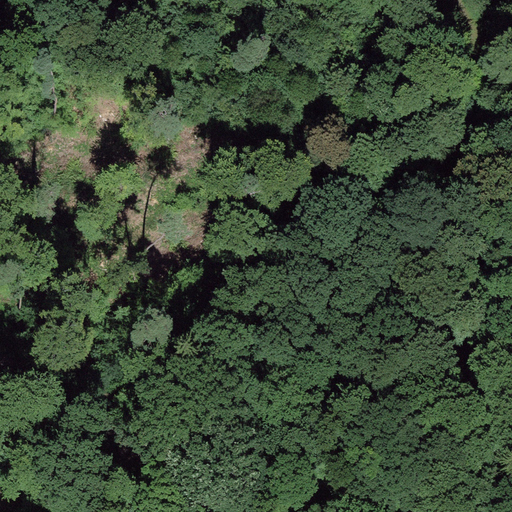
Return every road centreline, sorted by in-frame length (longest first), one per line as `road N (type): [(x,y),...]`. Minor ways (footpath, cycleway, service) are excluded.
road 1 (track): [(418,511),(480,221),(476,36)]
road 2 (track): [(185,511),(0,371)]
